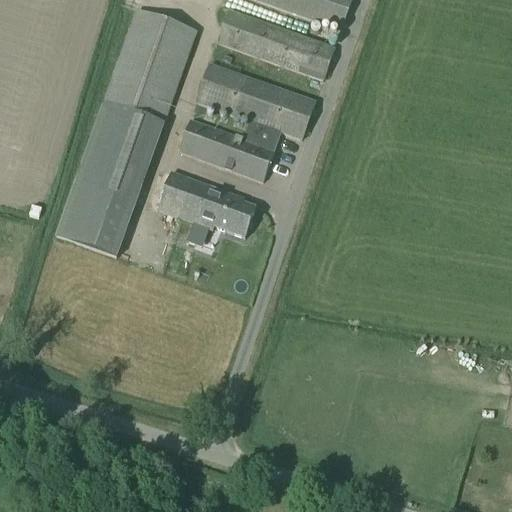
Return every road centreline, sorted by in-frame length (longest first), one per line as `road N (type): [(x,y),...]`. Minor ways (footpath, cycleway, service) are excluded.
road 1 (track): [(362,0),(209,454)]
road 2 (unclassified): [(388,511),(0,388)]
